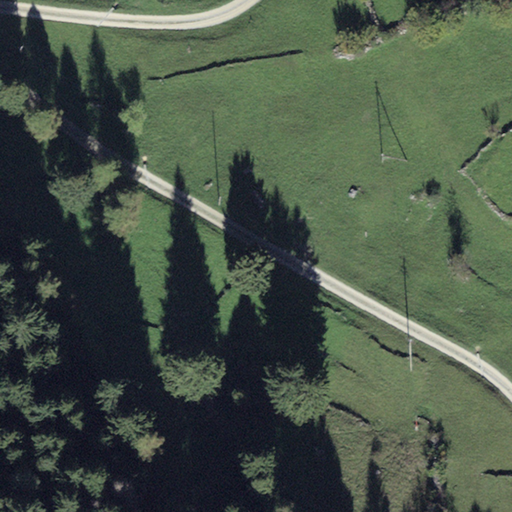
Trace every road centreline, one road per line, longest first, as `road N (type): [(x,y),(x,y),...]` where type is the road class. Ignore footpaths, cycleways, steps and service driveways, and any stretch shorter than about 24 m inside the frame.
road 1 (track): [(0,79),(105,158),(468,360),(511,394)]
road 2 (track): [(251,0),(220,16),(167,24),(91,21),(0,4)]
